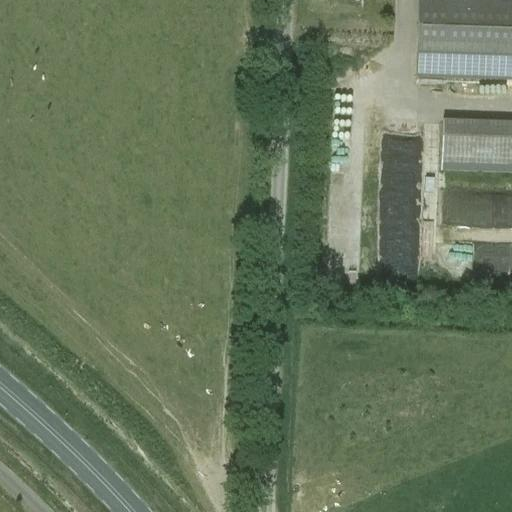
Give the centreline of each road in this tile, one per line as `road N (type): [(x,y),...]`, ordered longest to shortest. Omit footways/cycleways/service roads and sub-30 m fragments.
road 1 (unclassified): [(264,511),(284,0)]
road 2 (primary): [(0,389),(128,511)]
